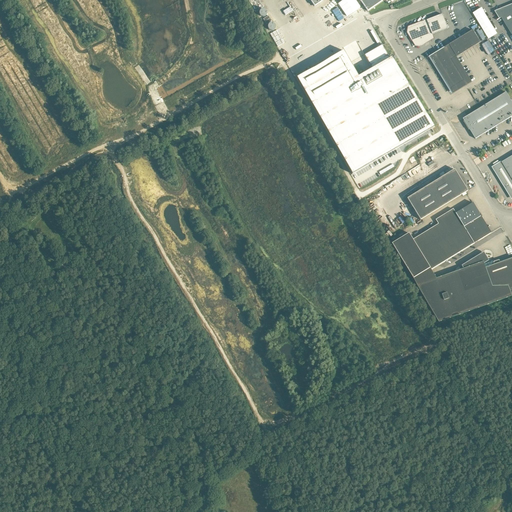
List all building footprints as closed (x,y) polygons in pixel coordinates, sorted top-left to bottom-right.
[(310,0),(314,6),(323,0),(360,0),(368,11),(384,1),(384,0),(310,0)] [(511,4),(496,11),(500,18),(502,18),(511,34),(511,4)] [(429,40),(433,36),(432,34),(448,28),(442,14),(427,20),(427,19),(408,27),(407,33),(415,46),(421,47),(430,41),(429,40)] [(468,78),(455,57),(484,40),(476,27),(430,56),(450,89),(467,78),(468,79),(468,78)] [(343,51),(297,78),(352,174),(434,127),(392,57),(358,76),(343,51)] [(463,119),(476,139),(511,116),(511,101),(506,92),(463,119)] [(511,156),(493,167),(511,198),(511,197),(511,156)] [(379,172),(380,175),(394,167),(393,164),(379,172)] [(454,169),(407,198),(421,220),(468,191),(465,186),(465,183),(464,180),(462,177),(460,175),(457,174),(454,169)] [(409,233),(392,243),(413,278),(430,268),(431,269),(491,233),(481,216),(480,216),(479,214),(473,203),(456,213),(453,209),(436,220),(438,224),(413,239),(409,233)] [(489,260),(483,252),(461,265),(463,269),(436,278),(431,269),(430,268),(413,278),(438,322),(511,295),(511,257),(485,268),(484,263),(489,260)]
